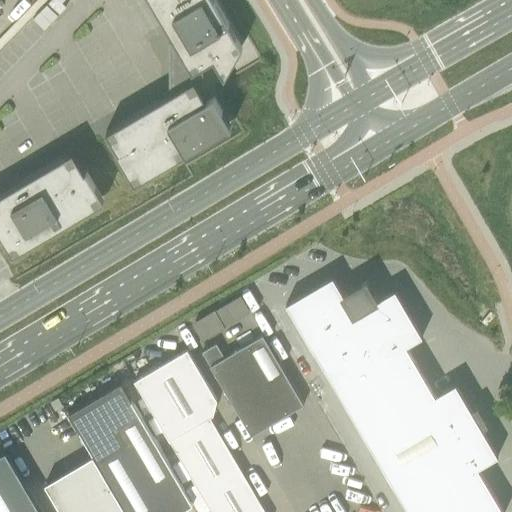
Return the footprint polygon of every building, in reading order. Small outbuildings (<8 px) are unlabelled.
[(157,101),(106,131),(118,152),(117,153),(135,182),(231,126),(214,96),(206,100),(199,87),(203,87),(203,66),(202,66),(213,59),(224,77),(242,46),(240,43),(214,0),(150,0),(174,40),(169,40),(169,41),(170,41),(171,88),(169,88),(169,90),(174,90),(157,101)] [(86,171),(85,171),(73,150),(0,193),(0,231),(13,253),(103,200),(86,171)] [(366,282),(344,295),(333,276),(286,303),(408,511),(504,511),(502,507),(501,508),(477,467),(498,455),(481,427),(485,424),(476,409),(472,411),(455,383),(435,395),(406,345),(422,336),(395,289),(376,300),(366,282)] [(251,435),(304,404),(263,334),(224,357),(216,343),(202,351),(251,435)] [(213,414),(218,402),(187,348),(134,380),(211,511),(266,511),(210,416),(213,414)] [(121,382),(68,413),(93,454),(126,511),(177,511),(193,503),(131,399),(121,382)] [(41,511),(5,450),(0,442),(0,511),(41,511)] [(61,511),(126,511),(93,454),(91,455),(92,457),(47,484),(46,482),(44,483),(61,511)]
